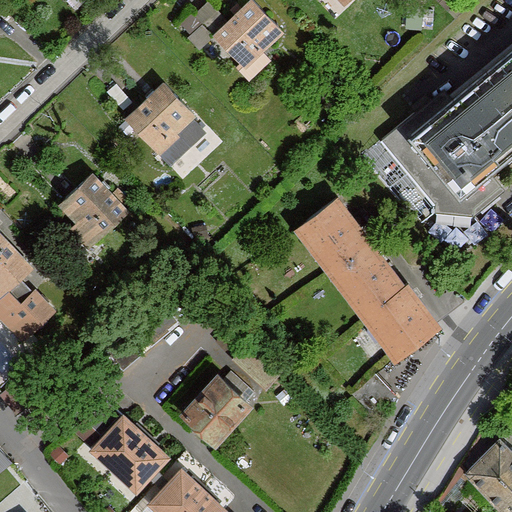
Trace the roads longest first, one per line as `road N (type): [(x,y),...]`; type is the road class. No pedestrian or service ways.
road 1 (tertiary): [(511,312),(456,384),(378,511)]
road 2 (residential): [(0,127),(134,0)]
road 3 (residential): [(74,511),(0,414)]
